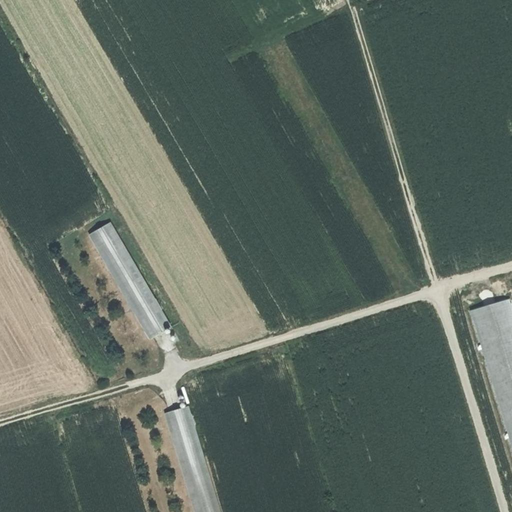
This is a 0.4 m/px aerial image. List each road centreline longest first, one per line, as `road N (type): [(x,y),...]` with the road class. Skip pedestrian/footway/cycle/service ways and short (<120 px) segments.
road 1 (track): [(0,423),(437,288)]
road 2 (track): [(437,288),(352,0)]
road 3 (track): [(504,506),(437,288)]
